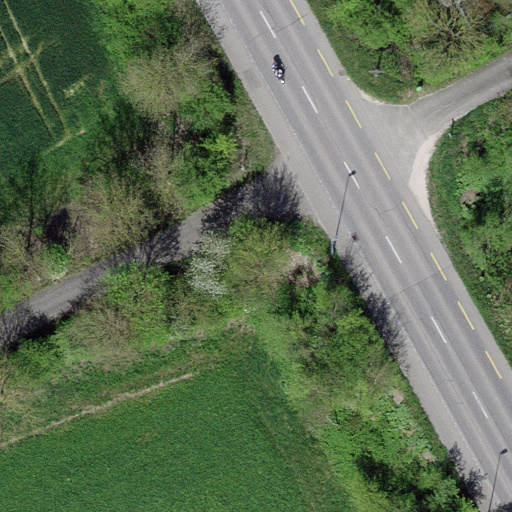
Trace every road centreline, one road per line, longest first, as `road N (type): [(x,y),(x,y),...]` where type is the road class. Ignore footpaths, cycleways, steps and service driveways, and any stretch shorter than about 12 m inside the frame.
road 1 (tertiary): [(511,461),(250,0)]
road 2 (track): [(294,184),(0,334)]
road 3 (track): [(344,161),(511,75)]
